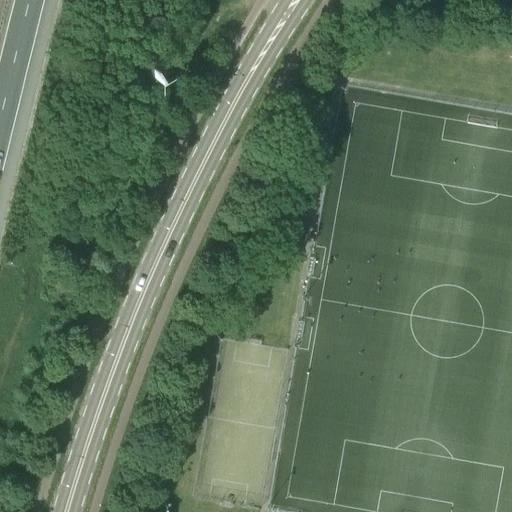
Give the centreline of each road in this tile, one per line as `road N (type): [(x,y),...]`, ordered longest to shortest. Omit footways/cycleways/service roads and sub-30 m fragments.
road 1 (secondary): [(65,511),(149,278),(206,155),(294,0)]
road 2 (motorway): [(0,156),(40,0)]
